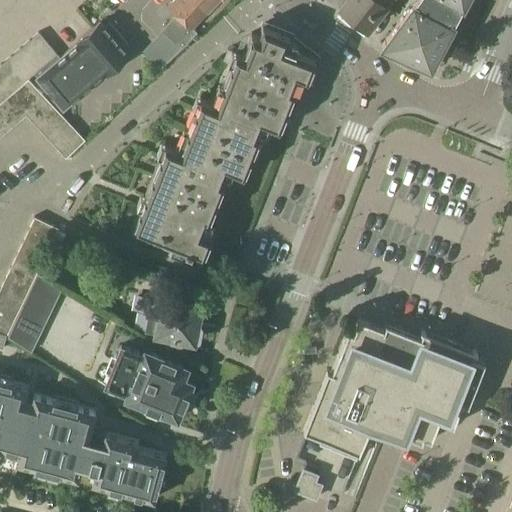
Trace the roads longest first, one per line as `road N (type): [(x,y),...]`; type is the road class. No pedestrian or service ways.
road 1 (residential): [(219,511),(227,470),(381,75)]
road 2 (residential): [(262,0),(54,192)]
road 3 (residential): [(381,75),(286,0)]
